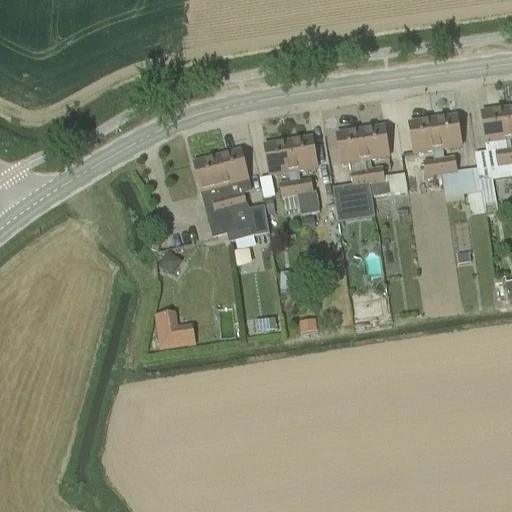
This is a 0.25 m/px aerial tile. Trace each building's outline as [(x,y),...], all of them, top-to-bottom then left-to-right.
[(487,154),(475,156),(477,171),(480,195),(482,207),(493,205),(489,177),(511,173),(511,156),(506,111),(482,115),(487,154)] [(456,119),(433,122),(441,176),(445,205),(464,202),(461,179),(456,174),(454,160),(444,162),(443,151),(461,149),(456,119)] [(426,178),(441,176),(433,122),(409,126),(414,156),(432,153),(433,163),(424,165),(426,178)] [(365,163),(371,201),(407,196),(404,177),(383,180),(382,171),(372,172),(371,162),(389,159),(384,130),(360,133),(365,163)] [(355,203),(371,201),(365,163),(360,133),(337,137),(341,166),(360,164),(361,174),(351,175),(355,203)] [(288,145),(297,198),(301,219),(318,216),(315,194),(313,195),(310,181),(300,183),(299,173),(317,170),(312,141),(288,145)] [(282,200),(297,198),(288,145),(264,149),(269,178),(288,175),(290,185),(280,187),(282,200)] [(240,153),(217,160),(236,230),(250,226),(252,234),(268,236),(264,210),(248,213),(243,195),(250,193),(248,183),(240,153)] [(212,236),(236,230),(217,160),(194,166),(201,195),(202,195),(205,206),(212,204),(214,212),(207,214),(212,236)] [(483,216),(482,207),(480,195),(468,196),(471,218),(483,216)] [(314,232),(312,220),(302,221),(304,233),(314,232)] [(470,264),(469,257),(457,258),(458,266),(470,264)] [(358,301),(360,316),(380,313),(378,298),(358,301)] [(151,315),(155,352),(191,349),(189,329),(175,331),(174,313),(151,315)] [(276,331),(275,321),(255,324),(257,334),(276,331)] [(299,324),(301,336),(317,333),(316,322),(299,324)]
